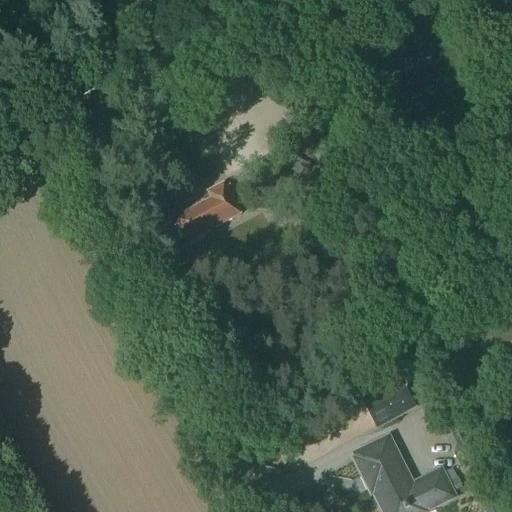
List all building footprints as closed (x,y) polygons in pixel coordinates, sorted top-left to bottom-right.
[(364,42),(345,55),(356,70),(374,57),(364,42)] [(293,112),(285,117),(289,125),(298,121),(293,112)] [(274,166),(259,173),(268,194),(284,187),(274,166)] [(212,202),(175,221),(187,245),(240,218),(224,187),(209,196),(212,202)] [(456,357),(445,363),(455,381),(460,378),(458,376),(463,373),(456,357)] [(401,387),(364,407),(376,430),(413,410),(401,387)] [(484,409),(479,412),(473,414),(492,448),(503,442),(484,409)] [(511,456),(503,442),(492,448),(511,484),(511,456)] [(410,493),(386,446),(360,459),(362,463),(360,464),(375,493),(377,492),(386,511),(423,511),(449,499),(439,478),(410,493)]
